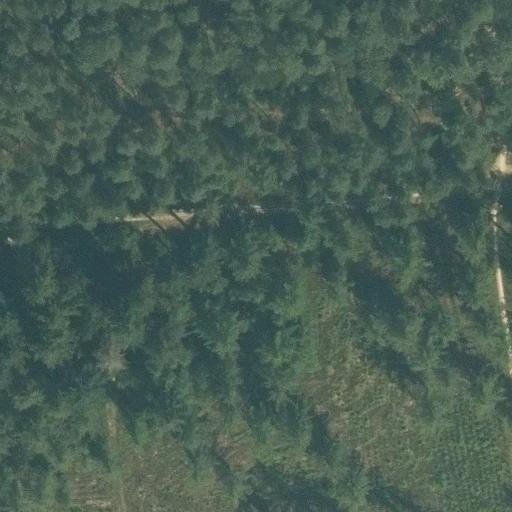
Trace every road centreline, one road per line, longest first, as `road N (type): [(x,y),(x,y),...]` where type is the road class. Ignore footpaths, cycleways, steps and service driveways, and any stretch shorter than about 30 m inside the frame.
road 1 (track): [(121,511),(110,389),(123,354),(183,293),(216,212),(0,214)]
road 2 (track): [(216,212),(503,186)]
road 3 (track): [(481,0),(503,186)]
